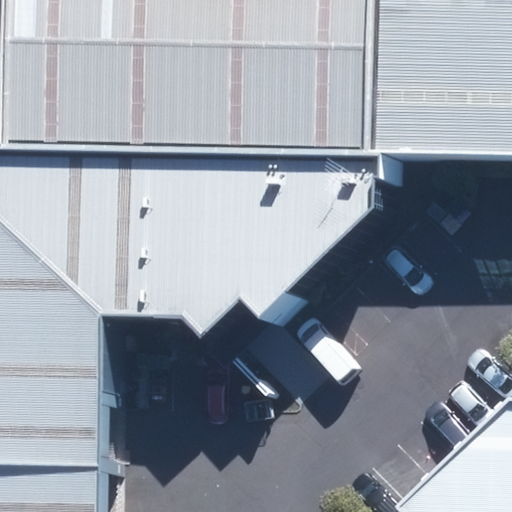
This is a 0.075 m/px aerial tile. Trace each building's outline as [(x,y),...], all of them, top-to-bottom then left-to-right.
[(0,0),(0,177),(34,178),(36,0),(0,0)] [(36,0),(34,178),(384,185),(387,0),(36,0)] [(511,0),(387,0),(384,185),(511,186),(511,0)] [(34,178),(0,177),(0,511),(122,511),(122,350),(274,353),(386,244),(384,185),(34,178)] [(511,511),(511,443),(444,511),(511,511)]
